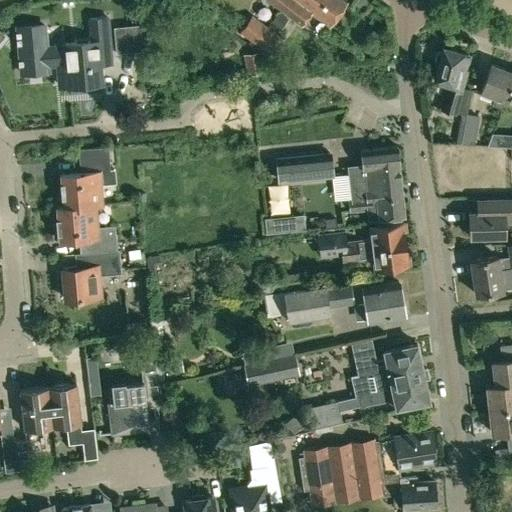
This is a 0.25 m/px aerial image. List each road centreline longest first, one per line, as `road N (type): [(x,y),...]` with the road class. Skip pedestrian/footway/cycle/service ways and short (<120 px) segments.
road 1 (residential): [(442,314),(406,1)]
road 2 (residential): [(0,490),(210,464)]
road 3 (residential): [(463,511),(442,314)]
road 4 (residential): [(0,348),(16,321),(0,158)]
